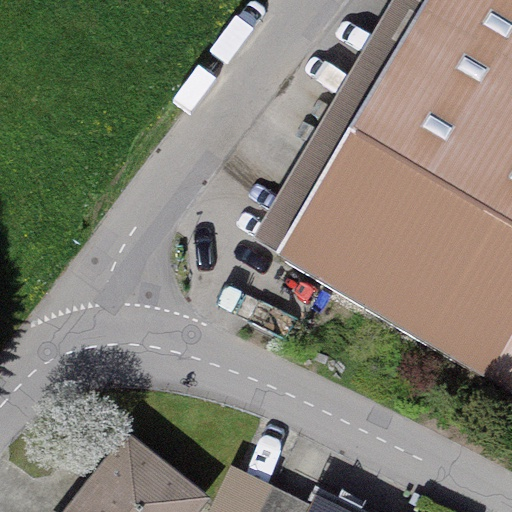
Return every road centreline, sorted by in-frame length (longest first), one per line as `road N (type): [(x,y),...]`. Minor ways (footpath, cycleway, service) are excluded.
road 1 (residential): [(493,511),(174,363),(45,342)]
road 2 (residential): [(45,342),(309,0)]
